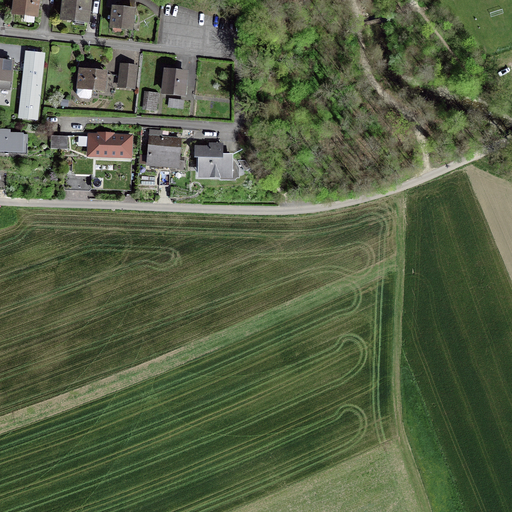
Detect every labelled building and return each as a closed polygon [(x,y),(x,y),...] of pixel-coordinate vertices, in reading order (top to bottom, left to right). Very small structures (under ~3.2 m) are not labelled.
[(35,16),(37,0),(14,0),(13,14),(35,16)] [(86,22),(88,2),(82,1),(82,0),(63,0),(62,19),(75,21),(75,26),(83,27),(84,22),(86,22)] [(133,11),(120,9),(121,0),(105,0),(105,8),(113,9),(110,27),(131,29),(132,20),(135,20),(135,17),(132,16),(133,11)] [(46,54),(25,51),(17,119),(38,121),(46,54)] [(11,62),(0,60),(0,79),(8,80),(8,82),(9,82),(11,62)] [(135,67),(120,65),(119,80),(134,82),(135,67)] [(102,91),(105,73),(79,70),(76,95),(79,98),(87,99),(90,97),(91,90),(102,91)] [(183,95),(185,74),(165,72),(163,92),(183,95)] [(155,111),(157,94),(145,93),(142,109),(155,111)] [(168,101),(167,110),(180,111),(181,103),(168,101)] [(8,131),(0,131),(0,150),(26,152),(27,135),(8,134),(8,131)] [(90,137),(90,154),(128,156),(128,139),(110,138),(110,135),(100,135),(100,138),(90,137)] [(50,149),(58,150),(58,136),(50,136),(50,149)] [(58,150),(66,150),(67,137),(58,136),(58,150)] [(182,159),(177,159),(179,140),(150,137),(147,166),(181,169),(182,159)] [(220,148),(196,148),(196,157),(199,157),(199,173),(210,173),(210,177),(220,177),(220,173),(230,174),(230,156),(220,156),(220,148)] [(114,163),(62,161),(61,188),(74,188),(77,186),(92,187),(91,189),(129,191),(130,161),(114,160),(114,163)] [(246,171),(250,168),(245,160),(238,160),(246,171)] [(158,187),(169,187),(169,172),(159,172),(158,187)]
